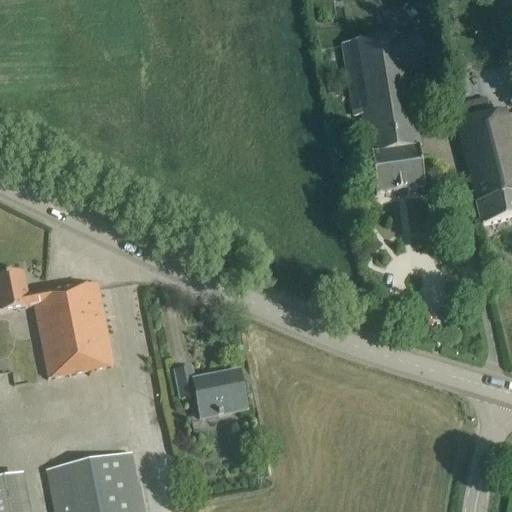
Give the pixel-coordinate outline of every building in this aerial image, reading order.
[(511,10),(497,15),(503,37),(511,34),(511,10)] [(373,177),(376,197),(426,190),(423,170),(416,114),(428,113),(423,69),(419,39),(400,40),(355,46),(353,32),(344,33),(355,117),(365,115),(373,177)] [(476,200),(482,227),(511,220),(511,119),(509,120),(489,120),(486,102),(451,109),(455,128),(476,200)] [(0,279),(0,315),(33,309),(48,381),(114,368),(97,285),(73,290),(72,287),(27,296),(22,275),(0,279)] [(175,374),(181,402),(195,399),(200,422),(247,413),(239,374),(221,378),(222,380),(210,383),(210,380),(194,383),(191,370),(175,374)] [(120,417),(69,428),(76,451),(125,441),(120,417)] [(144,511),(132,454),(46,472),(54,511),(144,511)] [(0,511),(31,511),(24,477),(0,481),(0,511)]
